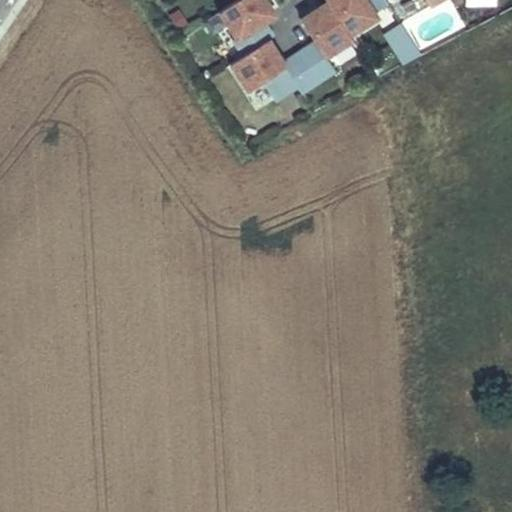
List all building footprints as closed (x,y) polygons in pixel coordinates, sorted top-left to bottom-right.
[(241,0),(219,15),(236,41),(233,43),(244,58),(267,42),(272,39),(262,25),(273,17),(261,0),(241,0)] [(384,0),(324,0),(327,4),(347,34),(374,16),(372,13),(387,3),(384,0)] [(315,45),(301,54),(319,81),(334,70),(323,57),(350,38),(347,34),(327,4),(300,22),(315,45)] [(172,26),(187,24),(184,7),(169,9),(172,26)] [(448,14),(423,21),(428,39),(453,31),(448,14)] [(405,62),(423,49),(399,16),(381,29),(405,62)] [(244,58),(231,67),(249,93),(263,84),(275,102),(296,87),(300,93),(319,81),(301,54),(283,66),(267,42),(244,58)]
